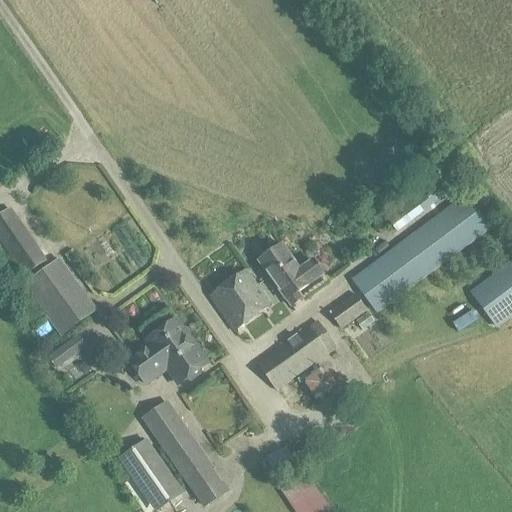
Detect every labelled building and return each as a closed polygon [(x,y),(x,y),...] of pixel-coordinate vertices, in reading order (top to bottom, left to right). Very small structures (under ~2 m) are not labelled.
[(383,215),(397,233),(449,194),(435,176),(383,215)] [(466,196),(352,282),(377,315),(492,229),(466,196)] [(47,261),(11,211),(0,218),(0,240),(25,276),(47,261)] [(281,245),(259,261),(269,277),(292,260),(281,245)] [(63,335),(96,310),(60,260),(25,285),(63,335)] [(292,260),(269,277),(292,308),(302,301),(297,294),(324,276),(313,261),(300,271),(292,260)] [(511,261),(506,266),(470,293),(497,330),(511,318),(511,261)] [(210,297),(235,332),(272,306),(247,271),(210,297)] [(354,296),(330,314),(342,330),(366,312),(354,296)] [(467,315),(454,297),(430,314),(443,332),(467,315)] [(369,315),(357,323),(363,331),(375,323),(369,315)] [(150,345),(128,360),(144,382),(167,366),(180,383),(176,386),(177,387),(184,382),(189,383),(200,375),(201,370),(208,365),(176,321),(148,341),(150,345)] [(328,354),(310,328),(258,364),(277,391),(328,354)] [(48,358),(57,370),(88,348),(79,335),(48,358)] [(82,363),(78,366),(86,376),(90,373),(91,368),(88,364),(82,363)] [(296,378),(308,399),(330,386),(317,365),(296,378)] [(168,402),(143,420),(189,486),(213,470),(215,469),(168,402)] [(120,460),(156,511),(157,511),(184,493),(147,441),(120,460)] [(327,511),(308,469),(277,483),(290,511),(327,511)]
